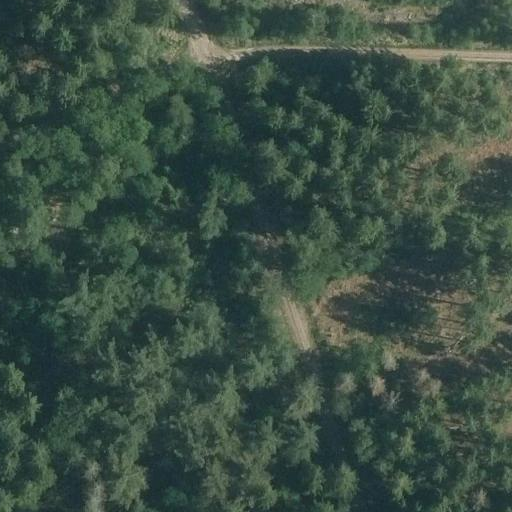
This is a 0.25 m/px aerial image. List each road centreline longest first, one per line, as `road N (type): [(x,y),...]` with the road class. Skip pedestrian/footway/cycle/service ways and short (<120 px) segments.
road 1 (track): [(362,511),(180,0)]
road 2 (track): [(511,54),(203,55)]
road 3 (track): [(0,151),(203,55)]
